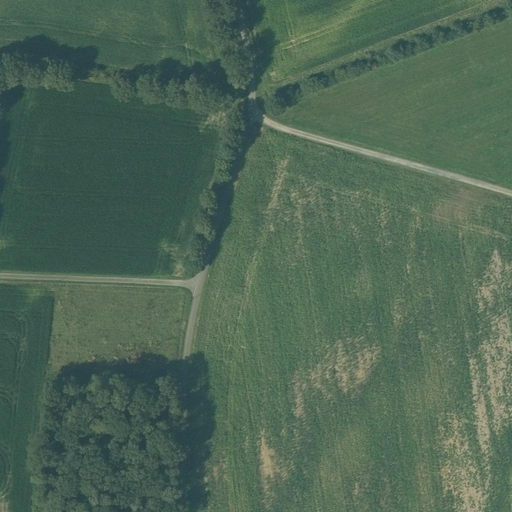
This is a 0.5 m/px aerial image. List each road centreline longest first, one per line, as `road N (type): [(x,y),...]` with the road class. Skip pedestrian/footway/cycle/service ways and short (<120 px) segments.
road 1 (unclassified): [(234,0),(252,99),(199,284)]
road 2 (unclassified): [(199,284),(185,362),(185,511)]
road 3 (unclassified): [(199,284),(0,275)]
